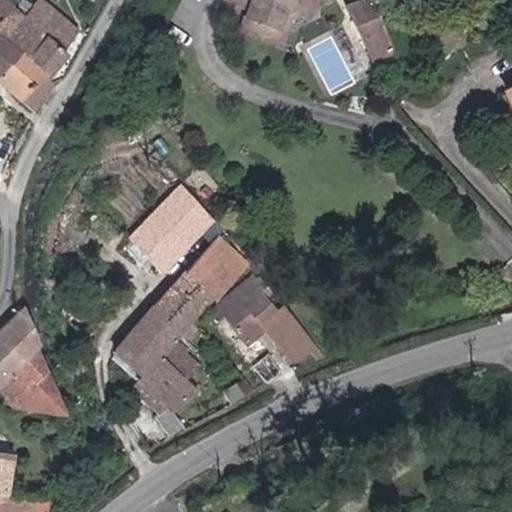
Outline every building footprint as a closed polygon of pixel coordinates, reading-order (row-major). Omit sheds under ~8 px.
[(87,32),(48,0),(38,0),(27,14),(17,6),(0,26),(0,85),(21,103),(44,75),(48,79),(87,32)] [(0,0),(0,26),(17,6),(9,0),(0,0)] [(240,31),(280,44),(289,16),(319,3),(324,0),(233,0),(246,6),(240,31)] [(372,0),(350,10),(375,67),(400,55),(379,9),(375,0),(372,0)] [(294,20),(321,8),(319,3),(289,16),(280,44),(286,46),(294,20)] [(103,154),(130,147),(123,115),(95,138),(103,154)] [(0,158),(9,148),(0,140),(0,158)] [(166,271),(218,217),(187,189),(135,241),(156,261),(166,271)] [(246,262),(218,236),(114,345),(140,369),(138,371),(142,375),(132,386),(162,414),(172,403),(178,409),(197,389),(160,353),(246,262)] [(267,328),(295,364),(321,354),(283,304),(257,275),(212,311),(220,321),(226,317),(247,344),(267,328)] [(39,344),(24,306),(0,329),(0,382),(3,385),(39,344)] [(65,414),(67,410),(39,344),(3,385),(16,410),(65,414)] [(254,363),(269,384),(285,373),(270,352),(254,363)] [(231,389),(238,400),(255,390),(248,379),(231,389)] [(0,511),(27,511),(28,496),(7,492),(14,452),(0,449),(0,511)]
